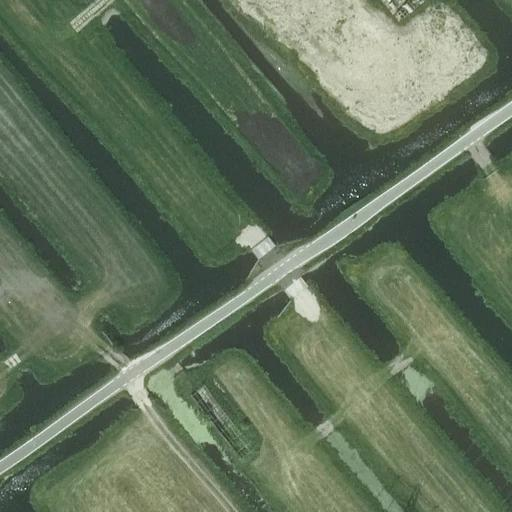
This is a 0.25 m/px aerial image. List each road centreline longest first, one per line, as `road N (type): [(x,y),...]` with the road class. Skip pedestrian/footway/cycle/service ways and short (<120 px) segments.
road 1 (unclassified): [(0,468),(511,106)]
road 2 (track): [(443,327),(372,382),(282,269)]
road 3 (track): [(281,473),(372,382)]
